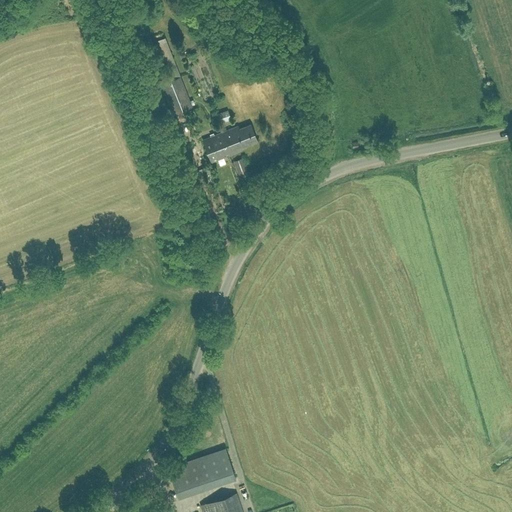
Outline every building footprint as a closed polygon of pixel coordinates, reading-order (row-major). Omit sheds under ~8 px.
[(189,100),(179,75),(164,36),(154,40),(170,79),(161,83),(173,113),(191,105),(191,104),(193,102),(192,99),(189,100)] [(325,139),(327,139),(335,138),(327,93),(317,95),(325,139)] [(230,118),(228,110),(216,114),(219,122),(230,118)] [(220,132),(229,155),(241,150),(240,147),(257,140),(250,123),(239,128),(238,125),(220,132)] [(229,155),(220,132),(202,139),(211,161),(223,156),(223,157),(229,155)] [(247,171),(242,158),(234,161),(239,174),(247,171)] [(178,496),(235,477),(225,447),(168,465),(178,496)] [(200,504),(202,511),(242,511),(236,492),(200,504)]
